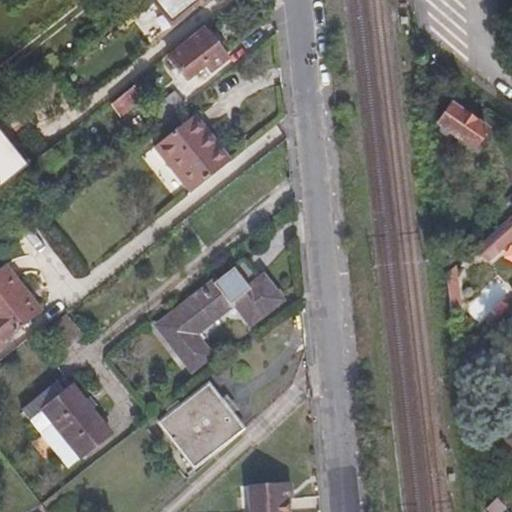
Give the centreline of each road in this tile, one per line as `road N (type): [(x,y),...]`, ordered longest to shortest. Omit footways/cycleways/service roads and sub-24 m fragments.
road 1 (residential): [(299,0),(342,511)]
road 2 (unknown): [(205,0),(43,134)]
road 3 (unknown): [(168,511),(332,384)]
road 4 (unknown): [(92,0),(0,83)]
